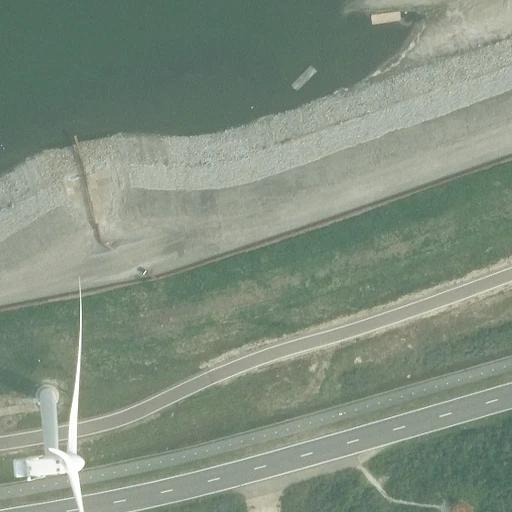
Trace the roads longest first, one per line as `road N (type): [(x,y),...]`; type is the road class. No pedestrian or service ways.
road 1 (track): [(511,55),(435,74),(280,141),(96,202),(0,221)]
road 2 (unclassified): [(511,396),(60,511)]
